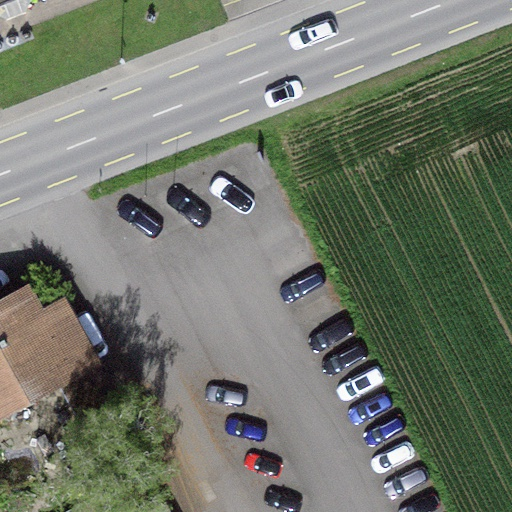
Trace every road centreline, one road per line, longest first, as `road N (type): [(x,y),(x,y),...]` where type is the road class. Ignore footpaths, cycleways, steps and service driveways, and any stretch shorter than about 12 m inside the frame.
road 1 (secondary): [(486,0),(0,183)]
road 2 (track): [(22,174),(201,511)]
